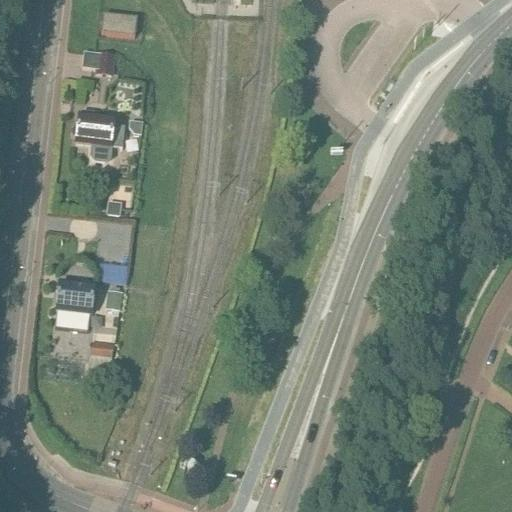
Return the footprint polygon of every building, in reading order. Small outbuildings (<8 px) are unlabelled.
[(102,18),(100,37),(134,41),(136,22),(102,18)] [(115,60),(84,56),(82,72),(95,74),(95,79),(113,81),(115,60)] [(75,148),(110,152),(113,124),(78,120),(75,148)] [(140,139),(142,126),(129,124),(128,131),(134,138),(140,139)] [(121,207),(108,205),(106,219),(119,220),(121,207)] [(58,286),(55,314),(90,319),(93,290),(58,286)] [(122,296),(107,295),(105,313),(120,315),(122,296)] [(89,363),(98,364),(100,347),(91,346),(89,363)] [(101,347),(98,364),(111,365),(113,348),(101,347)]
